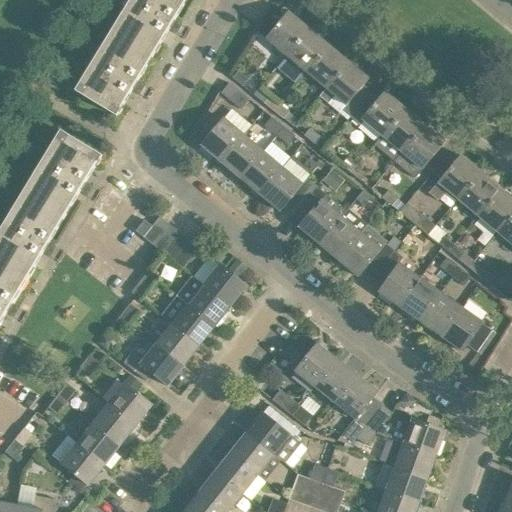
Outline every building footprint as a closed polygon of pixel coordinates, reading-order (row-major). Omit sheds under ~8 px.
[(129,0),(112,30),(153,56),(169,30),(176,34),(181,25),(174,21),(186,0),(129,0)] [(286,56),(309,29),(287,12),(265,39),(286,56)] [(286,56),(306,73),(328,46),(309,29),(286,56)] [(138,81),(153,56),(112,30),(74,91),(116,117),(132,90),(139,95),(145,85),(138,81)] [(306,73),(326,90),(348,63),(328,46),(306,73)] [(349,119),(370,93),(363,86),(368,79),(348,63),(326,90),(320,97),(327,104),(334,96),(345,106),(340,111),(349,119)] [(232,79),(242,87),(248,80),(238,72),(232,79)] [(241,111),(249,101),(228,84),(220,94),(241,111)] [(381,137),(404,110),(383,93),(378,99),(370,93),(349,119),(357,126),(361,121),(381,137)] [(270,97),(264,104),(273,112),(279,104),(270,97)] [(279,104),(273,112),(283,120),(289,113),(279,104)] [(404,110),(381,137),(373,146),(394,163),(424,126),(404,110)] [(301,123),(289,113),(283,120),(295,130),(301,123)] [(220,164),(244,136),(223,118),(200,147),(220,164)] [(283,128),(271,118),(264,127),(276,136),(283,128)] [(444,143),(424,126),(394,163),(414,180),(421,171),(444,143)] [(283,128),(276,136),(288,146),(295,138),(283,128)] [(315,144),(320,138),(310,129),(304,136),(315,144)] [(23,192),(64,218),(80,192),(87,197),(93,187),(86,182),(101,156),(60,131),(23,192)] [(322,135),(320,138),(315,144),(321,150),(329,141),(322,135)] [(244,136),(220,164),(240,180),(263,152),(244,136)] [(263,152),(240,180),(259,196),(282,168),(263,152)] [(458,200),(480,173),(460,156),(437,183),(428,194),(437,202),(446,191),(458,200)] [(340,166),(350,173),(355,167),(346,159),(340,166)] [(361,182),(366,176),(355,167),(350,173),(361,182)] [(282,168),(259,196),(279,213),(284,207),(294,215),(311,195),(312,195),(316,188),(307,180),(303,185),(282,168)] [(344,182),(331,170),(322,181),(335,192),(344,182)] [(458,200),(478,217),(500,190),(480,173),(458,200)] [(297,228),(318,245),(342,217),(346,212),(338,206),(334,211),(321,200),(325,196),(316,188),(312,195),(311,195),(294,215),(302,222),(297,228)] [(478,217),(498,233),(511,216),(511,199),(500,190),(478,217)] [(23,192),(0,229),(0,260),(28,278),(43,252),(51,257),(56,248),(49,243),(64,218),(23,192)] [(364,208),(371,199),(363,192),(356,201),(364,208)] [(391,207),(397,200),(387,192),(381,199),(391,207)] [(435,227),(407,204),(399,213),(427,236),(435,227)] [(511,216),(498,233),(511,245),(511,216)] [(342,217),(318,245),(337,261),(361,233),(342,217)] [(152,227),(143,238),(153,246),(169,225),(159,218),(152,227)] [(135,232),(143,238),(152,227),(144,221),(135,232)] [(179,233),(169,225),(153,246),(163,254),(179,233)] [(179,233),(163,254),(173,261),(189,241),(179,233)] [(372,280),(394,252),(386,246),(385,245),(381,250),(361,233),(337,261),(357,278),(363,272),(372,280)] [(386,246),(394,252),(401,243),(393,237),(386,246)] [(438,245),(449,253),(454,246),(444,238),(438,245)] [(173,261),(183,269),(199,249),(189,241),(173,261)] [(449,253),(458,260),(468,269),(474,262),(454,246),(449,253)] [(394,252),(372,280),(381,287),(377,294),(399,309),(421,279),(398,264),(402,258),(394,252)] [(439,268),(452,278),(459,269),(446,259),(439,268)] [(12,303),(28,278),(0,260),(0,323),(6,313),(14,318),(20,308),(12,303)] [(237,261),(228,271),(236,278),(244,267),(237,261)] [(468,269),(479,278),(489,286),(495,278),(474,262),(468,269)] [(203,285),(231,307),(247,287),(219,264),(203,285)] [(464,287),(471,278),(459,269),(452,278),(464,287)] [(131,293),(136,297),(140,300),(156,281),(147,274),(131,293)] [(215,327),(231,307),(203,285),(202,286),(191,277),(176,296),(215,327)] [(421,279),(399,309),(420,323),(441,293),(421,279)] [(441,293),(420,323),(441,338),(462,308),(441,293)] [(199,347),(215,327),(176,296),(175,297),(186,305),(171,325),(199,347)] [(139,312),(130,305),(120,317),(129,324),(139,312)] [(462,308),(441,338),(462,353),(467,346),(477,353),(492,332),(482,325),(483,323),(462,308)] [(120,317),(111,329),(120,336),(129,324),(120,317)] [(183,367),(199,347),(171,325),(155,345),(183,367)] [(99,345),(107,351),(111,347),(110,340),(105,336),(99,345)] [(314,389),(337,360),(316,344),(293,372),(314,389)] [(183,367),(155,345),(139,365),(129,357),(123,363),(146,381),(151,375),(167,388),(183,367)] [(98,363),(89,356),(79,368),(88,375),(98,363)] [(357,376),(337,360),(314,389),(334,404),(357,376)] [(131,376),(124,384),(137,393),(143,386),(131,376)] [(334,404),(354,420),(337,441),(351,445),(356,439),(365,427),(382,406),(373,399),(378,393),(357,376),(334,404)] [(76,392),(67,384),(57,396),(66,404),(76,392)] [(124,384),(108,405),(136,427),(153,406),(124,384)] [(300,406),(280,390),(272,401),(292,417),(300,406)] [(57,396),(48,408),(56,415),(66,404),(57,396)] [(108,405),(92,424),(120,447),(136,427),(108,405)] [(300,406),(292,417),(304,427),(313,416),(300,406)] [(365,427),(376,435),(376,434),(383,425),(392,414),(382,406),(365,427)] [(300,444),(290,436),(262,413),(245,434),(273,456),(284,465),(300,444)] [(77,426),(85,433),(76,444),(105,466),(120,447),(92,424),(83,417),(77,426)] [(429,417),(426,425),(438,429),(441,421),(429,417)] [(436,457),(445,432),(411,419),(406,433),(383,425),(376,434),(402,444),(436,457)] [(24,448),(33,436),(31,434),(35,429),(28,424),(24,429),(15,440),(24,448)] [(366,447),(367,447),(376,435),(365,427),(356,439),(366,447)] [(273,456),(245,434),(229,454),(258,477),(273,456)] [(24,448),(15,440),(4,453),(14,460),(24,448)] [(88,487),(105,466),(76,444),(60,465),(88,487)] [(402,444),(393,468),(428,481),(436,457),(402,444)] [(258,477),(229,454),(213,474),(242,496),(258,477)] [(314,465),(309,480),(321,484),(326,470),(314,465)] [(419,504),(428,481),(393,468),(385,492),(419,504)] [(326,470),(321,484),(333,489),(338,474),(326,470)] [(229,511),(242,496),(213,474),(198,493),(220,511),(229,511)] [(297,476),(288,500),(300,504),(309,480),(297,476)] [(73,477),(68,483),(74,488),(79,482),(73,477)] [(312,509),(321,484),(309,480),(300,504),(312,509)] [(320,511),(324,511),(333,489),(321,484),(312,509),(320,511)] [(324,511),(338,511),(345,493),(333,489),(324,511)] [(416,511),(419,504),(385,492),(377,511),(416,511)] [(220,511),(198,493),(183,511),(220,511)] [(31,510),(16,507),(14,511),(54,511),(57,501),(34,497),(31,510)] [(275,511),(283,511),(287,505),(272,500),(269,509),(275,511)] [(0,511),(14,511),(16,507),(0,503),(0,511)]
